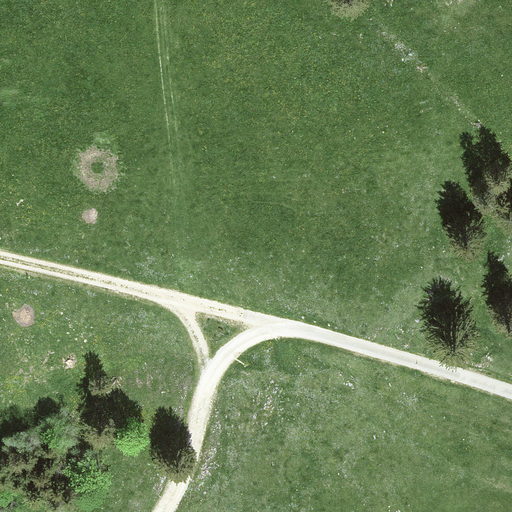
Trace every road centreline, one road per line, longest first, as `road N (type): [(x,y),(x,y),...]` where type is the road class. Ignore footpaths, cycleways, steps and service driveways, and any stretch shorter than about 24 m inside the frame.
road 1 (track): [(0,259),(176,299),(210,374),(164,511)]
road 2 (unclassified): [(176,299),(511,393)]
